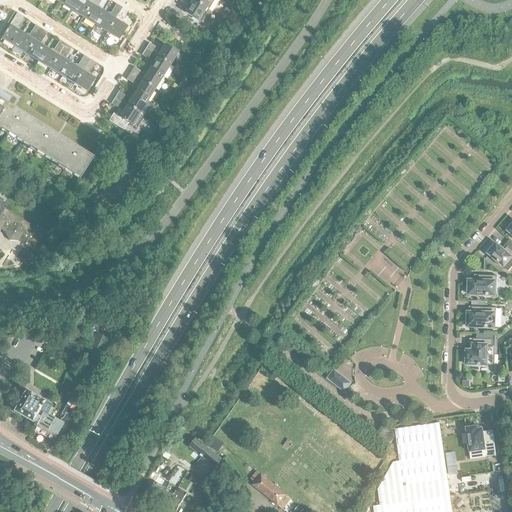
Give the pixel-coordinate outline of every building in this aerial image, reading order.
[(59,0),(58,2),(70,10),(76,0),(59,0)] [(83,0),(76,0),(70,10),(82,17),(93,0),(84,0),(83,0)] [(100,0),(93,0),(82,17),(94,25),(103,12),(96,8),(100,0)] [(179,0),(189,6),(185,12),(192,17),(191,18),(195,20),(196,19),(202,24),(210,11),(192,0),(179,0)] [(192,0),(210,11),(216,0),(192,0)] [(109,15),(103,12),(94,25),(107,32),(122,7),(116,4),(109,15)] [(128,11),(122,7),(107,32),(119,40),(127,27),(120,23),(128,11)] [(1,38),(13,46),(21,33),(15,29),(23,17),(17,13),(1,38)] [(28,37),(21,33),(13,46),(26,54),(41,29),(35,25),(28,37)] [(47,32),(41,29),(26,54),(38,61),(46,48),(39,44),(47,32)] [(52,52),(46,48),(38,61),(50,69),(66,44),(59,40),(52,52)] [(148,43),(145,49),(170,65),(178,52),(164,44),(160,51),(148,43)] [(50,69),(62,76),(70,63),(64,59),(71,47),(66,44),(50,69)] [(162,77),(170,65),(145,49),(141,55),(153,62),(149,68),(162,77)] [(62,76),(74,84),(90,59),(84,55),(76,67),(70,63),(62,76)] [(95,63),(90,59),(74,84),(86,92),(94,79),(88,74),(95,63)] [(133,67),(130,73),(155,89),(162,77),(149,68),(145,75),(133,67)] [(147,101),(155,89),(130,73),(126,79),(138,87),(134,93),(147,101)] [(118,92),(114,97),(139,113),(147,101),(134,93),(130,99),(118,92)] [(108,121),(123,130),(127,123),(136,128),(144,116),(139,113),(114,97),(111,103),(123,111),(119,117),(113,113),(108,121)] [(0,129),(79,179),(92,157),(0,99),(0,129)] [(23,244),(24,245),(37,253),(49,234),(35,225),(34,228),(4,209),(7,205),(2,202),(1,204),(0,203),(0,229),(0,230),(4,232),(9,241),(18,242),(21,237),(25,240),(23,244)] [(503,251),(496,245),(488,254),(489,255),(489,256),(496,262),(497,262),(498,263),(503,267),(505,264),(509,266),(511,262),(511,250),(505,244),(504,245),(506,247),(503,251)] [(476,295),(476,296),(486,296),(488,296),(488,295),(496,296),(496,276),(474,275),(474,276),(478,276),(478,281),(468,281),(468,295),(476,295)] [(475,327),(475,328),(485,328),(487,328),(487,327),(495,328),(495,308),(473,307),(473,308),(477,308),(477,313),(467,313),(467,327),(475,327)] [(96,334),(90,348),(100,353),(106,339),(96,334)] [(480,366),(480,365),(486,365),(486,355),(489,355),(489,339),(469,339),(473,340),(472,351),(466,351),(466,365),(468,365),(468,366),(478,366),(480,366)] [(334,371),(328,378),(344,391),(349,383),(334,371)] [(31,427),(33,428),(43,412),(46,414),(51,406),(43,401),(25,391),(13,411),(32,422),(30,425),(31,427)] [(62,425),(64,426),(80,397),(73,394),(70,398),(69,398),(62,411),(65,413),(62,418),(60,419),(59,421),(55,419),(45,436),(52,441),(62,425)] [(43,412),(33,428),(33,429),(45,436),(55,419),(46,414),(43,412)] [(451,511),(446,471),(439,423),(394,429),(399,461),(392,462),(377,489),(379,505),(373,506),(373,511),(451,511)] [(476,427),(466,428),(469,452),(484,450),(485,457),(496,456),(492,431),(482,432),(482,429),(477,430),(476,427)] [(216,451),(222,443),(214,436),(208,444),(213,448),(216,451)] [(282,509),(291,498),(287,495),(287,494),(277,486),(278,485),(276,483),(275,484),(261,473),(260,473),(256,470),(250,478),(254,482),(252,485),(282,509)] [(146,496),(156,502),(165,488),(161,486),(164,481),(158,477),(154,482),(146,496)] [(166,507),(177,488),(169,483),(166,489),(165,488),(156,502),(166,507)] [(183,499),(187,493),(177,488),(166,507),(173,511),(175,511),(176,511),(178,511),(181,509),(178,508),(183,499)]
